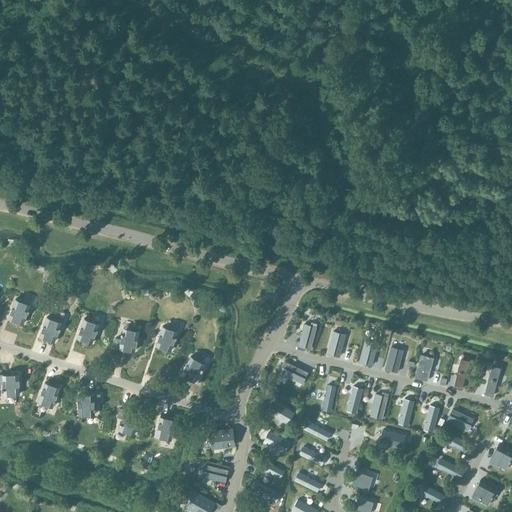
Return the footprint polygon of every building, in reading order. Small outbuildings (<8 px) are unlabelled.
[(0,241),(9,243),(11,235),(2,233),(0,241)] [(33,240),(31,246),(43,250),(45,244),(33,240)] [(17,278),(21,257),(12,255),(8,277),(17,278)] [(86,255),(85,261),(98,263),(99,257),(86,255)] [(109,268),(123,271),(125,264),(111,261),(109,268)] [(133,273),(149,279),(151,272),(135,266),(133,273)] [(159,279),(167,283),(170,276),(162,273),(159,279)] [(64,276),(63,294),(73,294),(74,277),(64,276)] [(77,294),(84,295),(86,280),(79,279),(77,294)] [(104,301),(109,281),(100,280),(96,300),(104,301)] [(133,291),(129,290),(130,284),(121,282),(116,305),(130,308),(133,291)] [(146,312),(149,291),(141,289),(138,311),(146,312)] [(163,313),(168,293),(160,291),(154,311),(163,313)] [(23,324),(30,304),(16,299),(9,318),(23,324)] [(267,300),(266,308),(280,308),(280,301),(267,300)] [(189,303),(187,320),(195,321),(197,304),(189,303)] [(47,304),(45,312),(67,319),(70,310),(47,304)] [(203,311),(202,323),(210,324),(211,312),(203,311)] [(331,312),(330,318),(342,320),(343,314),(331,312)] [(62,322),(47,317),(40,336),(55,342),(62,322)] [(368,328),(370,321),(357,318),(355,324),(368,328)] [(99,324),(84,319),(77,338),(92,343),(99,324)] [(304,324),(298,346),(311,350),(317,327),(304,324)] [(382,332),(396,336),(398,329),(384,325),(382,332)] [(68,326),(63,341),(70,343),(75,329),(68,326)] [(171,351),(177,332),(163,326),(156,346),(171,351)] [(113,346),(135,351),(139,331),(124,328),(121,341),(114,340),(113,346)] [(409,337),(425,342),(427,336),(411,331),(409,337)] [(328,338),(328,355),(348,355),(348,338),(328,338)] [(235,356),(239,347),(219,339),(215,348),(235,356)] [(365,340),(359,363),(372,366),(378,343),(365,340)] [(139,343),(133,360),(142,363),(148,346),(139,343)] [(85,354),(86,349),(75,346),(73,351),(85,354)] [(391,347),(385,369),(398,373),(404,350),(391,347)] [(421,353),(412,367),(428,378),(437,364),(421,353)] [(204,364),(191,356),(181,374),(194,382),(204,364)] [(461,358),(454,387),(463,389),(469,361),(461,358)] [(287,362),(281,374),(303,384),(308,372),(287,362)] [(492,365),(484,394),(493,396),(501,368),(492,365)] [(19,395),(18,374),(0,375),(0,381),(3,381),(4,395),(19,395)] [(38,402),(53,407),(60,388),(45,383),(38,402)] [(328,384),(322,410),(331,412),(336,386),(328,384)] [(353,386),(347,411),(356,413),(363,389),(353,386)] [(376,393),(370,416),(382,419),(388,397),(376,393)] [(79,395),(79,415),(95,415),(94,400),(101,400),(101,394),(79,395)] [(275,397),(265,414),(279,422),(289,406),(275,397)] [(65,398),(63,404),(76,408),(78,402),(65,398)] [(404,399),(399,423),(408,426),(414,401),(404,399)] [(3,423),(11,427),(20,405),(11,402),(3,423)] [(430,405),(424,430),(433,432),(440,408),(430,405)] [(472,407),(457,415),(466,432),(481,425),(472,407)] [(140,415),(119,408),(117,414),(124,416),(119,430),(134,434),(140,415)] [(161,417),(156,436),(171,440),(176,420),(161,417)] [(307,421),(303,429),(327,441),(331,433),(307,421)] [(233,430),(214,433),(216,447),(234,445),(233,430)] [(269,430),(263,442),(284,453),(290,441),(269,430)] [(402,447),(405,435),(383,430),(380,442),(402,447)] [(0,472),(11,440),(0,435),(0,472)] [(176,447),(181,449),(185,437),(180,435),(176,447)] [(453,435),(448,444),(472,456),(476,447),(453,435)] [(38,436),(36,443),(48,447),(50,441),(38,436)] [(355,440),(352,447),(362,452),(365,445),(355,440)] [(511,452),(498,445),(489,462),(504,470),(511,454),(511,452)] [(197,465),(204,449),(197,446),(189,461),(197,465)] [(303,446),(299,454),(322,465),(326,457),(303,446)] [(88,466),(90,460),(78,456),(76,462),(88,466)] [(357,457),(352,467),(361,471),(365,461),(357,457)] [(441,458),(437,467),(461,479),(465,470),(441,458)] [(261,459),(257,467),(281,479),(285,471),(261,459)] [(206,465),(203,477),(226,483),(229,470),(206,465)] [(113,476),(127,479),(128,472),(114,469),(113,476)] [(184,469),(180,478),(187,481),(191,473),(184,469)] [(504,486),(511,485),(511,472),(502,474),(504,486)] [(298,473),(295,481),(318,492),(322,484),(298,473)] [(481,481),(472,498),(486,506),(495,489),(481,481)] [(257,482),(253,490),(276,503),(280,495),(257,482)] [(337,491),(338,483),(328,482),(327,490),(337,491)] [(427,486),(422,494),(446,506),(451,498),(427,486)] [(407,500),(419,502),(421,491),(410,488),(407,500)] [(196,494),(189,506),(198,511),(207,511),(212,503),(196,494)] [(298,499),(292,511),(294,511),(317,511),(318,511),(298,499)] [(165,506),(169,511),(178,504),(174,500),(165,506)]
